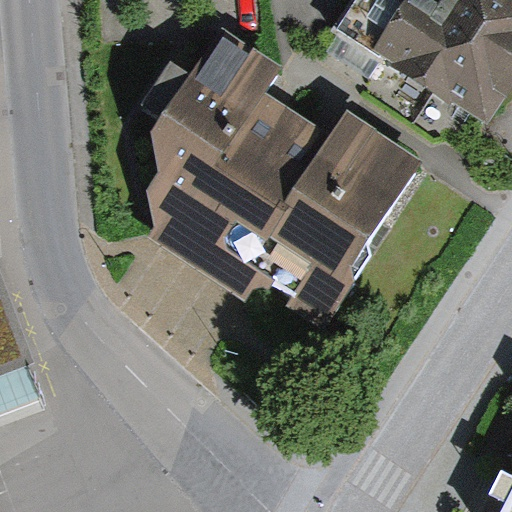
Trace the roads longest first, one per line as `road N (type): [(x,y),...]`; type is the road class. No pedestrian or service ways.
road 1 (tertiary): [(271,511),(66,289),(50,238),(29,0)]
road 2 (tertiary): [(360,511),(511,282)]
